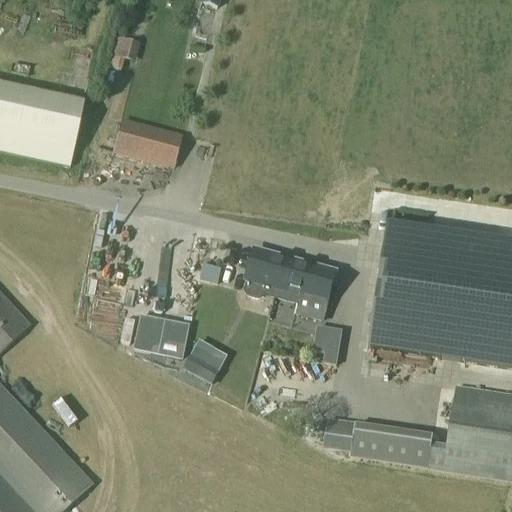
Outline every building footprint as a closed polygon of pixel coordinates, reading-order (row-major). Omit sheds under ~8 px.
[(219,0),(201,0),(200,6),(217,10),(219,0)] [(121,43),(119,59),(132,61),(134,45),(121,43)] [(0,155),(68,171),(82,106),(0,87),(0,155)] [(113,156),(172,171),(183,137),(122,121),(113,156)] [(97,284),(90,316),(137,325),(156,231),(97,219),(85,282),(97,284)] [(511,366),(511,238),(385,225),(371,351),(511,366)] [(296,313),(323,321),(335,276),(254,253),(247,280),(249,281),(246,291),(249,297),(260,300),(265,297),(268,286),(291,293),(289,302),(298,305),(296,313)] [(225,256),(218,283),(241,289),(248,262),(225,256)] [(0,355),(30,328),(0,296),(0,355)] [(140,320),(133,354),(180,364),(187,329),(140,320)] [(318,328),(314,359),(339,362),(344,332),(318,328)] [(184,373),(216,387),(226,363),(194,349),(184,373)] [(290,408),(294,374),(265,370),(260,404),(290,408)] [(0,511),(66,511),(92,488),(0,388),(0,511)] [(349,461),(511,485),(511,397),(456,389),(447,449),(432,446),(433,439),(327,422),(322,451),(350,455),(349,461)]
